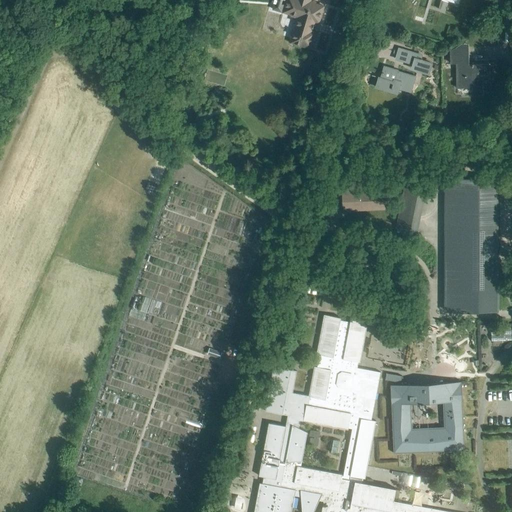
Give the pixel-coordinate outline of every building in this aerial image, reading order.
[(286,0),(283,12),(290,14),(290,16),(295,17),(297,16),(298,17),(294,30),(292,31),(290,39),(291,41),(290,43),(292,43),(294,45),(300,47),(302,46),(311,49),(316,32),(312,31),(314,22),(318,23),(323,7),(315,4),(316,3),(310,1),(310,0),(286,0)] [(440,0),(438,9),(439,9),(441,0),(452,0),(458,2),(458,0),(440,0)] [(429,74),(432,62),(421,59),(422,55),(399,48),(395,59),(413,64),(411,69),(429,74)] [(465,66),(465,48),(456,48),(450,52),(450,64),(456,64),(456,87),(472,87),(472,92),(482,92),(482,80),(488,80),(488,65),(465,66)] [(416,76),(398,71),(398,70),(384,66),(383,72),(382,72),(382,73),(383,74),(382,78),(379,77),(376,87),(398,94),(399,88),(412,91),(416,76)] [(497,178),(444,178),(444,312),(497,312),(497,178)] [(343,211),(387,208),(386,188),(342,191),(343,211)] [(404,188),(395,228),(417,233),(425,192),(404,188)] [(303,293),(322,297),(324,285),(305,281),(303,293)] [(269,423),(259,476),(264,477),(262,484),(260,483),(254,511),(291,511),(295,495),(301,497),(302,511),(313,511),(320,500),(323,501),(321,511),(447,511),(445,511),(393,501),(394,498),(396,490),(362,483),(363,478),(365,479),(376,421),(371,420),(375,400),(377,400),(381,380),(379,380),(380,372),(357,368),(358,362),(359,362),(366,323),(351,320),(350,322),(340,320),(340,318),(325,315),(317,355),(320,355),(317,368),(315,367),(310,396),(293,393),(297,371),(274,366),(265,411),(288,416),(286,427),(269,423)] [(491,343),(511,342),(510,329),(490,330),(491,343)] [(219,358),(221,353),(209,348),(207,354),(219,358)] [(390,385),(393,453),(464,450),(461,382),(402,384),(390,385)] [(416,476),(407,473),(405,482),(413,484),(416,476)]
